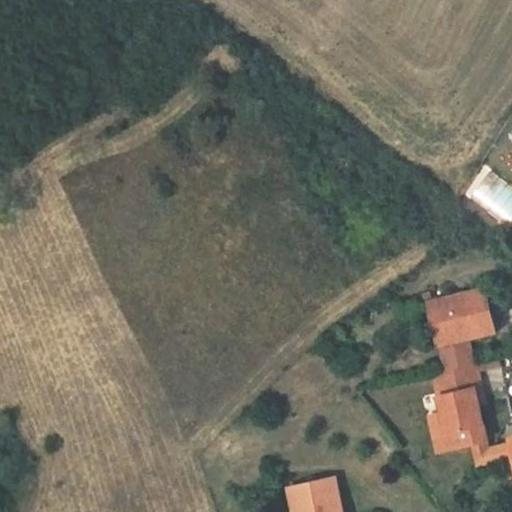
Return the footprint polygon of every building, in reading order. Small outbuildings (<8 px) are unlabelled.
[(431,306),(442,349),(507,333),(496,290),(431,306)] [(468,445),(484,440),(499,436),(488,393),(492,389),(486,363),(441,374),(450,413),(455,429),(463,429),(468,445)] [(451,449),(468,445),(463,429),(455,429),(450,413),(441,414),(451,449)] [(499,436),(484,440),(492,466),(503,451),(499,436)] [(511,448),(503,451),(492,466),(511,461),(511,448)] [(358,511),(346,471),(296,486),(303,511),(358,511)]
